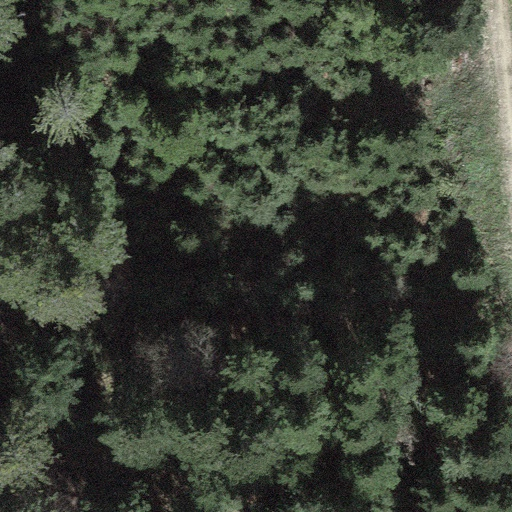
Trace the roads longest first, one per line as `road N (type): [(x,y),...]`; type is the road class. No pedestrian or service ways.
road 1 (track): [(74,511),(0,276)]
road 2 (track): [(511,134),(496,0)]
